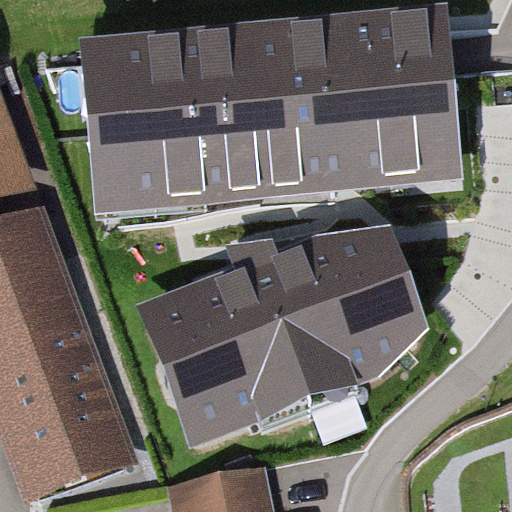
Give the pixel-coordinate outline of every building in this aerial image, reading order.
[(450,34),(92,67),(107,223),(464,191),(450,34)] [(0,211),(32,199),(0,114),(0,211)] [(57,511),(140,481),(43,222),(0,238),(0,453),(21,511),(57,511)] [(374,241),(150,319),(194,446),(418,368),(374,241)] [(268,511),(263,484),(179,500),(181,511),(268,511)]
